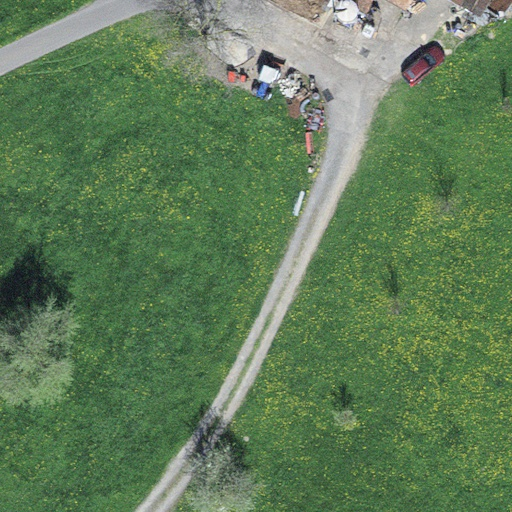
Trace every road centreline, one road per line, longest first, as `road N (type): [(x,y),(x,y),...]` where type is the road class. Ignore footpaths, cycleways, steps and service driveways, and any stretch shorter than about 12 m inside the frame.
road 1 (track): [(155,511),(199,459),(269,324),(360,92),(209,0)]
road 2 (track): [(126,0),(0,63)]
